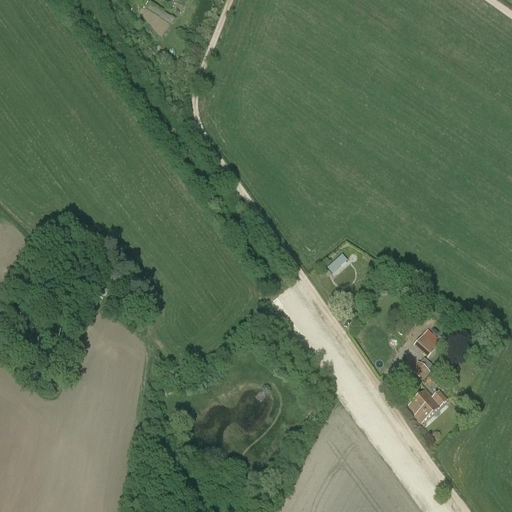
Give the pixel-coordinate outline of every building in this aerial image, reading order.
[(176,24),(179,18),(152,5),(149,10),(176,24)] [(327,270),(332,275),(344,265),(339,259),(327,270)] [(428,332),(413,347),(426,359),(441,344),(428,332)] [(409,371),(423,383),(430,373),(417,362),(409,371)] [(425,392),(409,407),(416,416),(415,417),(422,424),(440,408),(446,402),(439,393),(432,399),(425,392)]
